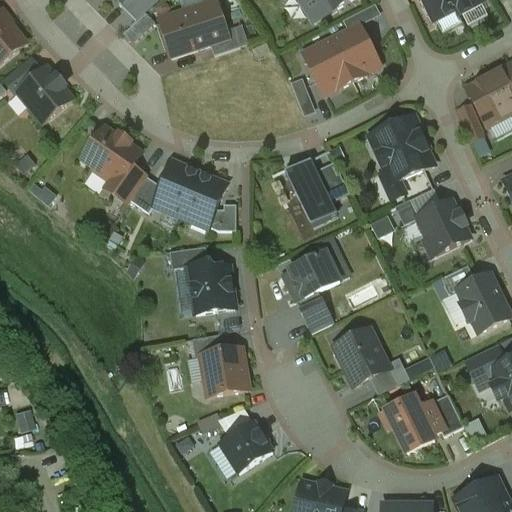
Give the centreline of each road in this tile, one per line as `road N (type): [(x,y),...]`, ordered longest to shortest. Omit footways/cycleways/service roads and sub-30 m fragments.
road 1 (residential): [(427,81),(290,147),(244,156),(212,151),(167,138),(106,91),(23,0)]
road 2 (residential): [(511,448),(445,477),(402,479),(347,459),(291,407),(267,354),(251,252)]
road 3 (residential): [(427,81),(511,266)]
